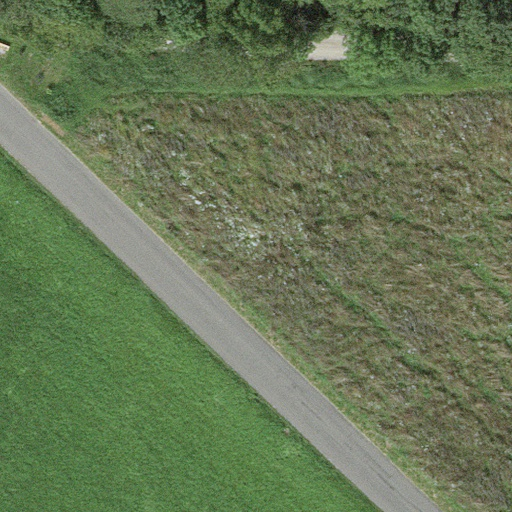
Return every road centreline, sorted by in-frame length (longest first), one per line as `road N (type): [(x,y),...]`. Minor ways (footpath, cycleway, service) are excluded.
road 1 (unclassified): [(413,511),(0,116)]
road 2 (track): [(0,9),(198,45),(511,52)]
